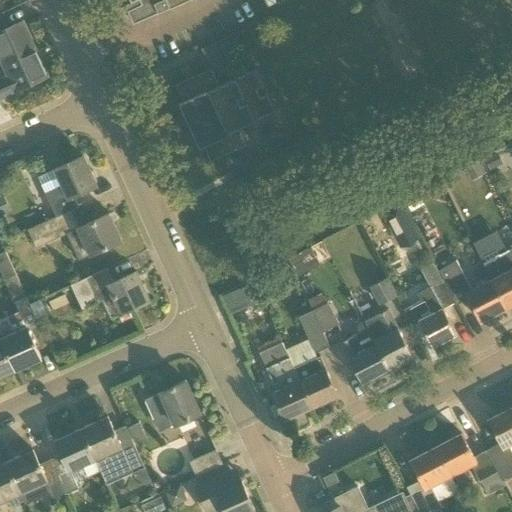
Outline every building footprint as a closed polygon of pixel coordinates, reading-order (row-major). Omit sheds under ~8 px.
[(141,0),(143,2),(129,9),(132,15),(134,19),(135,22),(169,7),(170,9),(189,0),(141,0)] [(0,97),(47,77),(40,61),(39,58),(22,24),(23,23),(23,22),(0,33),(0,55),(9,75),(0,79),(0,97)] [(242,44),(238,36),(219,45),(223,53),(242,44)] [(221,54),(216,42),(201,49),(206,61),(221,54)] [(256,89),(264,85),(257,69),(220,86),(212,69),(176,85),(183,100),(179,102),(186,116),(188,115),(192,124),(258,93),(256,89)] [(277,111),(269,95),(261,99),(258,93),(192,124),(196,133),(194,134),(200,148),(204,147),(211,162),(247,145),(239,128),(277,111)] [(250,154),(255,166),(270,159),(264,147),(250,154)] [(490,169),(491,171),(492,171),(504,164),(503,162),(499,155),(498,152),(484,159),(490,169)] [(57,217),(71,210),(79,207),(73,195),(97,185),(83,156),(38,177),(49,200),(57,217)] [(481,160),(466,168),(472,180),(488,172),(481,160)] [(2,195),(0,196),(0,216),(10,211),(2,195)] [(398,234),(404,231),(401,226),(409,222),(411,221),(400,200),(380,211),(391,231),(394,229),(397,235),(398,234)] [(79,227),(77,222),(71,210),(57,217),(29,230),(37,247),(67,233),(79,259),(91,254),(122,240),(110,213),(79,227)] [(511,248),(485,263),(493,279),(508,308),(511,305),(511,248)] [(0,267),(5,279),(17,274),(6,251),(0,254),(0,267)] [(472,290),(464,274),(457,260),(438,270),(443,280),(455,302),(456,305),(469,298),(482,321),(508,308),(493,279),(472,290)] [(399,296),(389,276),(387,277),(382,267),(366,276),(370,285),(380,305),(399,296)] [(83,310),(99,302),(103,300),(111,318),(150,300),(137,272),(114,282),(108,268),(72,285),(83,310)] [(27,297),(17,274),(5,279),(16,302),(27,297)] [(457,334),(444,308),(455,302),(443,280),(418,293),(422,300),(409,306),(417,323),(420,321),(433,347),(457,334)] [(253,284),(239,289),(246,307),(260,301),(253,284)] [(324,332),(340,324),(329,302),(327,303),(322,293),(309,300),(313,310),(324,332)] [(65,294),(50,301),(54,309),(69,302),(65,294)] [(39,323),(31,306),(20,311),(0,320),(0,337),(15,371),(28,365),(28,364),(41,358),(41,359),(42,359),(28,328),(39,323)] [(375,340),(390,369),(414,356),(389,308),(365,321),(369,328),(368,328),(375,340)] [(323,332),(324,332),(313,310),(299,317),(316,353),(330,346),(323,332)] [(375,340),(368,328),(367,329),(360,315),(339,326),(346,340),(340,343),(363,383),(378,375),(384,375),(387,371),(390,369),(375,340)] [(3,376),(15,371),(0,337),(0,376),(3,375),(3,376)] [(313,407),(296,368),(284,342),(260,352),(273,380),(276,379),(281,390),(273,393),(285,420),(313,407)] [(339,396),(327,369),(321,356),(296,368),(313,407),(339,396)] [(176,425),(201,414),(186,381),(146,399),(160,431),(175,424),(176,425)] [(511,448),(510,444),(511,443),(511,407),(489,419),(500,442),(496,444),(496,445),(487,449),(498,471),(498,470),(504,481),(506,480),(511,476),(511,448)] [(81,428),(95,460),(96,459),(107,484),(132,473),(134,477),(146,471),(144,467),(146,466),(126,426),(115,431),(108,416),(107,417),(108,418),(95,423),(95,422),(81,428)] [(71,471),(95,460),(81,428),(70,433),(70,435),(57,440),(57,439),(56,440),(63,454),(50,460),(61,483),(61,482),(66,493),(67,494),(77,489),(72,478),(73,477),(71,471)] [(498,471),(487,449),(480,453),(479,452),(473,455),(462,433),(436,447),(451,474),(472,464),(480,480),(498,471)] [(431,484),(451,474),(436,447),(411,460),(422,482),(417,484),(408,489),(420,511),(431,511),(442,507),(438,499),(431,484)] [(197,477),(223,464),(217,449),(190,462),(197,477)] [(61,482),(61,483),(50,460),(40,464),(34,450),(33,450),(33,451),(21,457),(20,456),(7,461),(22,494),(47,482),(55,498),(66,493),(61,482)] [(0,511),(0,503),(22,494),(7,461),(0,464),(0,511)] [(242,481),(238,471),(237,468),(217,478),(197,487),(208,511),(211,511),(224,506),(226,511),(251,511),(256,510),(242,481)] [(335,472),(324,477),(328,486),(339,481),(335,472)] [(181,484),(166,491),(172,507),(188,500),(181,484)] [(332,510),(328,511),(413,511),(403,491),(388,499),(390,503),(371,511),(359,486),(326,502),(326,503),(329,502),(332,510)]
